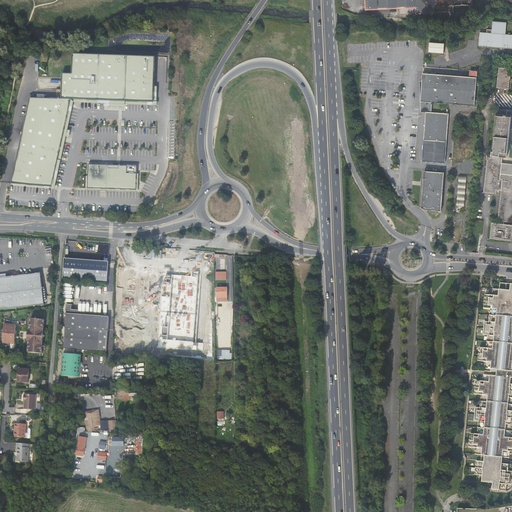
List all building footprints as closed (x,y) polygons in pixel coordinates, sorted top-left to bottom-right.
[(364,0),(366,10),(400,8),(400,13),(415,12),(416,14),(454,11),(454,5),(472,4),(471,0),(364,0)] [(511,22),(493,21),(492,29),(492,33),(487,32),(480,32),(479,46),(511,48),(511,22)] [(429,51),(444,53),(445,43),(429,41),(429,51)] [(154,86),(155,57),(73,54),(72,73),(62,73),(61,99),(71,99),(120,101),(154,102),(154,86)] [(495,89),(507,90),(510,69),(497,68),(495,89)] [(424,73),(423,82),(422,101),(429,102),(432,102),(475,105),(476,76),(431,73),(424,73)] [(154,102),(120,101),(71,99),(52,187),(51,189),(58,190),(59,186),(56,185),(65,142),(66,137),(69,138),(71,130),(68,130),(73,107),(74,103),(104,104),(104,107),(120,107),(125,107),(126,104),(157,106),(157,102),(157,87),(154,86),(154,102)] [(61,99),(30,98),(12,184),(52,187),(71,99),(61,99)] [(427,113),(429,111),(429,102),(422,101),(421,102),(421,113),(427,113)] [(509,130),(511,130),(511,111),(499,110),(498,116),(495,116),(491,156),(491,160),(488,160),(484,193),(496,194),(497,191),(501,191),(498,218),(501,218),(500,224),(492,223),(491,239),(511,240),(511,164),(502,164),(503,157),(507,157),(509,130)] [(431,111),(429,111),(427,113),(424,160),(426,160),(446,161),(449,113),(431,111)] [(137,174),(137,166),(89,164),(88,172),(88,188),(137,190),(137,174)] [(423,206),(427,208),(443,209),(445,171),(425,170),(423,206)] [(88,188),(88,172),(86,172),(86,190),(100,191),(100,193),(106,193),(106,191),(137,192),(138,192),(139,174),(137,174),(137,190),(88,188)] [(456,208),(464,208),(467,179),(459,178),(456,208)] [(80,279),(81,260),(65,259),(64,278),(80,279)] [(108,281),(109,262),(81,260),(80,279),(108,281)] [(215,272),(214,280),(227,280),(227,272),(215,272)] [(41,273),(0,276),(0,308),(44,304),(41,273)] [(157,347),(196,350),(197,345),(193,345),(199,273),(192,273),(192,276),(163,274),(157,347)] [(511,284),(501,284),(500,290),(494,289),(493,295),(486,295),(485,308),(491,309),(490,322),(485,321),(484,335),(489,335),(487,348),(480,347),(479,361),(486,361),(485,371),(498,372),(497,376),(484,375),(483,381),(476,380),(475,393),(482,394),(481,408),(476,408),(474,421),(479,421),(478,434),(471,434),(469,447),(476,448),(475,454),(482,455),(481,461),(476,461),(475,474),(480,475),(479,481),(493,483),(492,489),(505,491),(506,484),(511,485),(511,475),(511,471),(508,471),(509,464),(502,463),(502,457),(509,458),(510,451),(511,451),(511,438),(511,432),(511,284)] [(227,288),(216,288),(216,298),(227,298),(227,288)] [(72,305),(67,304),(64,348),(105,351),(108,317),(78,315),(78,310),(72,310),(72,305)] [(35,352),(37,318),(31,318),(30,329),(28,329),(27,340),(29,340),(28,351),(35,352)] [(42,353),(45,319),(37,318),(35,352),(42,353)] [(16,324),(5,323),(4,330),(3,330),(2,334),(4,334),(3,342),(15,343),(15,335),(17,336),(17,331),(16,331),(16,324)] [(81,354),(63,353),(61,375),(79,377),(81,354)] [(30,368),(19,367),(19,372),(19,377),(18,381),(29,381),(30,368)] [(27,394),(15,393),(15,398),(16,398),(15,408),(26,408),(27,394)] [(117,419),(101,420),(100,410),(85,411),(86,431),(117,429),(117,419)] [(17,428),(17,423),(6,422),(6,435),(17,436),(20,437),(21,436),(21,430),(20,429),(17,429),(17,428)] [(78,435),(76,455),(85,456),(87,437),(78,435)] [(20,443),(9,442),(8,446),(9,446),(8,460),(18,461),(20,446),(20,443)] [(98,460),(107,460),(107,451),(98,450),(98,460)]
